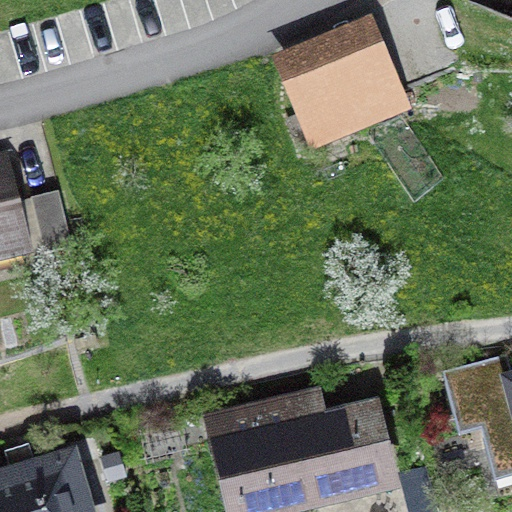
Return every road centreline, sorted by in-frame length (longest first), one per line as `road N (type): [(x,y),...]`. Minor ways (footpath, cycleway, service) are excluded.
road 1 (residential): [(511,337),(103,407)]
road 2 (residential): [(310,0),(294,13),(0,110)]
